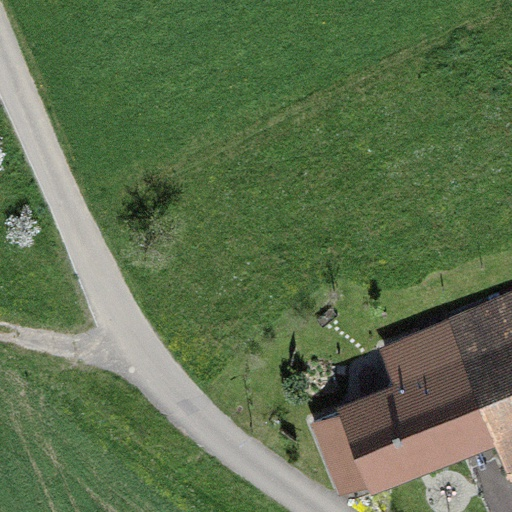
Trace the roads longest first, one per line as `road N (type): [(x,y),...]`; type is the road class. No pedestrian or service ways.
road 1 (residential): [(0,50),(78,235),(129,331),(183,403),(319,511)]
road 2 (track): [(159,371),(0,333)]
